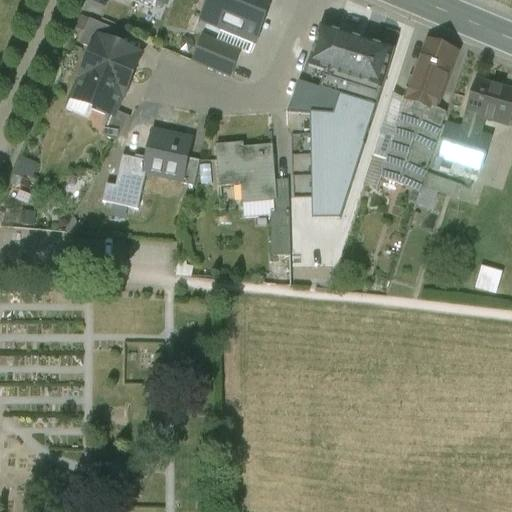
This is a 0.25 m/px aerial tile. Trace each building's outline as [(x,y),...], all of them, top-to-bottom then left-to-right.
[(156,0),(154,0),(123,0),(151,12),(156,0)] [(211,0),(203,20),(256,42),(269,9),(267,8),(270,0),(211,0)] [(119,33),(90,20),(80,45),(94,51),(99,39),(114,46),(119,33)] [(394,52),(322,29),(309,67),(325,73),(365,85),(367,82),(381,86),(380,90),(381,90),(394,52)] [(94,51),(73,99),(111,115),(113,116),(115,112),(122,95),(124,96),(125,94),(123,93),(133,69),(135,70),(140,57),(114,46),(99,39),(94,51)] [(239,54),(204,39),(194,62),(229,77),(239,54)] [(428,43),(406,101),(408,102),(432,111),(433,110),(440,91),(442,92),(457,55),(428,43)] [(320,90),(299,84),(289,114),(299,115),(300,182),(301,215),(301,220),(340,220),(353,178),(364,144),(361,144),(375,101),(377,102),(381,90),(380,90),(381,86),(367,82),(365,85),(325,73),(320,90)] [(511,116),(511,93),(476,82),(466,114),(467,114),(484,120),(509,127),(511,116)] [(375,101),(361,144),(364,144),(375,148),(390,106),(377,102),(375,101)] [(408,102),(381,179),(419,194),(445,115),(433,110),(432,111),(408,102)] [(115,112),(113,116),(111,115),(102,137),(116,143),(130,119),(115,112)] [(484,120),(467,114),(462,131),(479,137),(484,120)] [(462,131),(446,126),(436,157),(443,159),(439,172),(476,184),(490,140),(479,137),(462,131)] [(191,143),(153,134),(144,173),(159,177),(159,174),(181,178),(180,181),(181,182),(182,182),(187,160),(191,143)] [(243,150),(243,145),(216,147),(219,188),(241,186),(243,203),(244,215),(271,213),(276,213),(275,201),(276,201),(275,184),(272,147),(243,150)] [(200,162),(187,160),(182,182),(181,182),(181,185),(194,188),(200,162)] [(300,182),(288,183),(289,212),(289,217),(301,215),(300,182)] [(288,183),(275,184),(276,201),(275,201),(276,213),(289,212),(288,183)] [(289,212),(276,213),(271,213),(273,287),(291,288),(289,217),(289,212)] [(499,293),(505,271),(486,266),(480,287),(499,293)]
